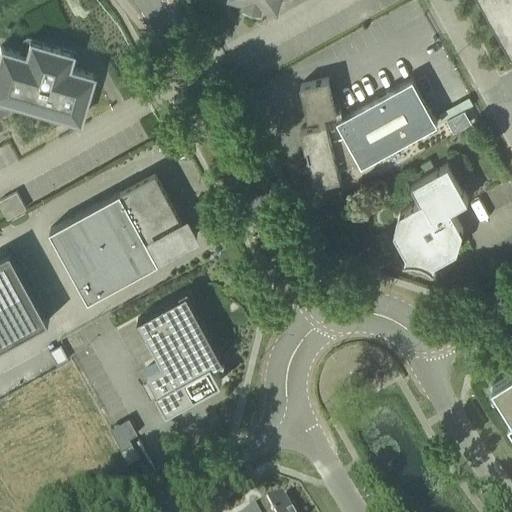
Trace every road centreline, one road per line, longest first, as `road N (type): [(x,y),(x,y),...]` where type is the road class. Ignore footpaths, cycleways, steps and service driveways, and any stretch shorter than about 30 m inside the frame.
road 1 (unclassified): [(316,307),(169,39)]
road 2 (unclassified): [(511,502),(429,375),(425,339)]
road 3 (unclassified): [(134,511),(236,456),(287,408)]
road 4 (unclassified): [(352,511),(287,408)]
road 5 (unclassified): [(425,339),(384,306),(316,307)]
